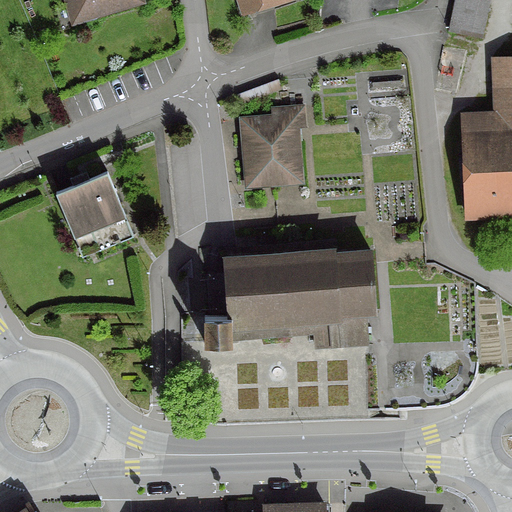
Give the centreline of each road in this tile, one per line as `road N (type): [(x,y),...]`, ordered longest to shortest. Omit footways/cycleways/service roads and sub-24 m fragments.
road 1 (secondary): [(83,441),(166,455),(479,443)]
road 2 (residential): [(183,82),(388,28),(420,27)]
road 3 (residential): [(0,165),(183,82)]
road 4 (secondary): [(83,441),(86,411),(72,384),(45,370),(1,382)]
